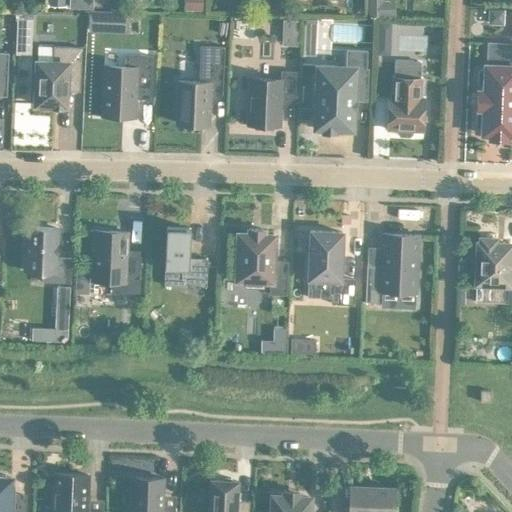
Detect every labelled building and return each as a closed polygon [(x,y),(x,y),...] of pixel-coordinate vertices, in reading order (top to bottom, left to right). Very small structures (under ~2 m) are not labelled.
[(110,0),(111,9),(123,9),(123,0),(110,0)] [(186,0),(186,10),(202,11),(202,0),(186,0)] [(368,0),(369,17),(383,17),(382,0),(368,0)] [(489,10),(488,24),(503,25),(504,11),(489,10)] [(15,12),(15,22),(17,22),(16,37),(31,37),(32,19),(32,12),(15,12)] [(89,15),(89,32),(106,33),(107,15),(89,15)] [(304,20),(303,55),(315,55),(317,20),(304,20)] [(283,21),(283,32),(298,32),(298,21),(283,21)] [(379,25),(379,35),(391,35),(391,25),(379,25)] [(485,135),(511,136),(511,44),(490,44),(488,43),(488,46),(487,66),(485,65),(485,68),(485,70),(481,70),(478,73),(478,84),(480,87),(484,88),(484,92),(480,92),(477,94),(477,106),(479,109),(483,109),(483,113),(479,113),(476,116),(476,127),(478,130),(482,130),(482,132),(482,135),(485,135)] [(209,94),(222,95),(224,47),(200,46),(198,82),(178,81),(176,123),(208,124),(209,94)] [(66,92),(79,92),(81,48),(53,47),(53,63),(37,62),(35,105),(52,106),(54,106),(61,106),(63,106),(65,106),(66,92)] [(368,70),(366,69),(366,51),(347,51),(346,69),(318,67),(317,85),(313,85),(312,105),(317,105),(316,127),(322,128),(322,132),(336,133),(336,128),(351,129),(352,110),(353,110),(353,99),(366,99),(366,101),(368,70)] [(138,93),(150,93),(151,56),(125,55),(125,67),(103,66),(101,116),(135,117),(135,98),(138,95),(138,93)] [(281,96),(295,96),(296,72),(281,72),(281,80),(249,79),(247,125),(255,125),(255,129),(272,130),(272,126),(279,126),(281,96)] [(424,99),(420,99),(421,79),(393,78),(392,98),(388,97),(387,130),(398,131),(398,134),(400,136),(409,137),(412,135),(412,131),(423,132),(424,99)] [(300,109),(300,121),(310,121),(310,109),(300,109)] [(71,259),(55,258),(56,229),(27,227),(25,272),(42,272),(42,282),(70,283),(71,259)] [(166,228),(165,253),(162,253),(159,265),(165,266),(164,286),(187,287),(188,283),(204,287),(206,288),(207,258),(189,258),(190,229),(166,228)] [(287,262),(273,262),(274,235),(263,235),(263,230),(249,229),(249,234),(238,234),(236,280),(245,280),(245,286),(262,287),(262,281),(271,281),(270,294),(285,294),(287,262)] [(129,255),(126,252),(127,233),(94,231),(92,281),(113,282),(112,291),(138,293),(140,258),(129,257),(129,255)] [(354,280),(340,279),(342,233),(310,231),(308,279),(332,280),(332,292),(340,293),(340,304),(353,305),(354,280)] [(381,292),(416,294),(418,236),(382,234),(380,267),(367,267),(365,303),(380,303),(381,292)] [(511,279),(509,280),(510,245),(494,244),(495,239),(481,239),(480,243),(478,243),(476,288),(508,289),(507,304),(511,303),(511,279)] [(76,273),(75,293),(89,293),(89,273),(76,273)] [(57,286),(55,329),(68,329),(70,286),(57,286)] [(291,339),(290,353),(315,354),(316,340),(291,339)] [(491,402),(491,391),(480,391),(480,402),(491,402)] [(0,511),(23,511),(24,503),(10,502),(11,478),(7,478),(5,475),(0,474),(0,511)] [(54,474),(53,507),(45,507),(44,511),(102,511),(86,510),(88,475),(54,474)] [(128,511),(174,511),(175,509),(162,509),(163,478),(130,477),(130,491),(127,491),(125,493),(124,503),(126,505),(129,505),(128,511)] [(241,511),(235,511),(237,482),(233,481),(230,478),(225,478),(221,481),(210,480),(208,511),(241,511)] [(348,511),(392,511),(393,488),(377,488),(377,487),(375,487),(375,488),(367,487),(366,487),(349,487),(348,511)] [(272,497),(271,511),(308,511),(309,498),(272,497)]
